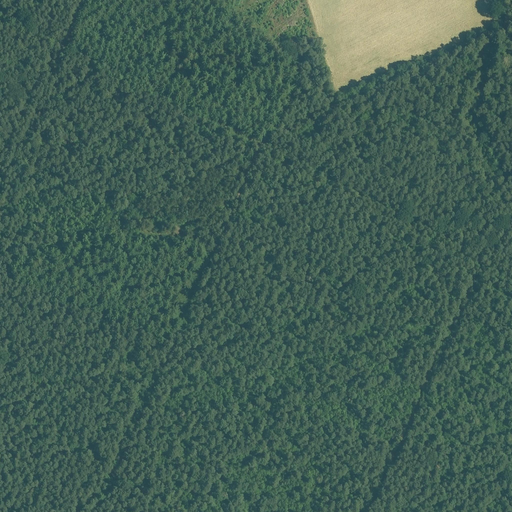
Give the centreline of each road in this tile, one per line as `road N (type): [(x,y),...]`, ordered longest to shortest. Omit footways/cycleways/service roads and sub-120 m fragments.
road 1 (track): [(97,511),(261,144),(494,31),(503,21),(502,0)]
road 2 (track): [(0,14),(511,270)]
road 3 (track): [(361,511),(485,257)]
road 4 (track): [(0,187),(86,0)]
